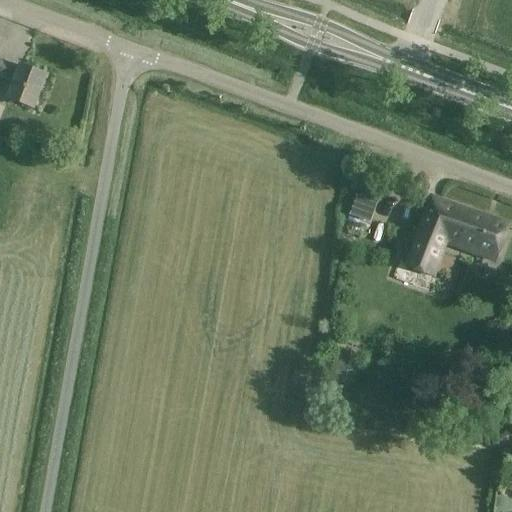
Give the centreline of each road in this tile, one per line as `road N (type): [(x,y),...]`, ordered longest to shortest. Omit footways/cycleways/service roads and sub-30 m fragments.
road 1 (unclassified): [(51,511),(132,49)]
road 2 (unclassified): [(511,190),(132,49)]
road 3 (secondary): [(511,109),(219,0)]
road 4 (unclassified): [(132,49),(0,0)]
